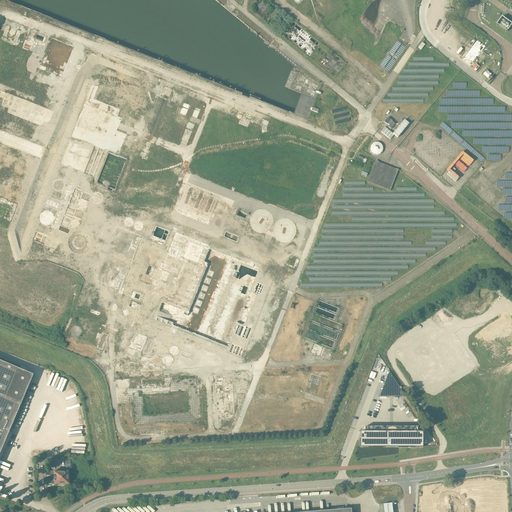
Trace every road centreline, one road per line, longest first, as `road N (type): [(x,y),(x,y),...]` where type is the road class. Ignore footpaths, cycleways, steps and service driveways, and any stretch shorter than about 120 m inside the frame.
road 1 (unclassified): [(409,477),(110,499),(81,511)]
road 2 (unclassified): [(511,259),(375,133)]
road 3 (unknown): [(365,118),(413,49),(404,0)]
